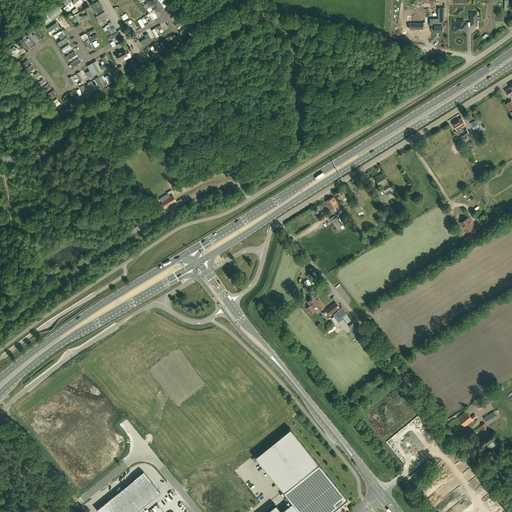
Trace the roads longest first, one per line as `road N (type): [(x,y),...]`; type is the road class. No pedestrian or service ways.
road 1 (primary): [(511,53),(188,252)]
road 2 (primary): [(211,254),(511,63)]
road 3 (unclassified): [(279,222),(511,77)]
road 4 (residential): [(279,222),(449,434)]
road 5 (unclassified): [(249,200),(475,58)]
road 6 (primary): [(0,393),(64,341),(191,266)]
road 7 (primary): [(188,252),(0,378)]
road 8 (unclassified): [(67,511),(141,456),(153,459),(195,511)]
road 9 (tertiary): [(304,397),(382,494)]
